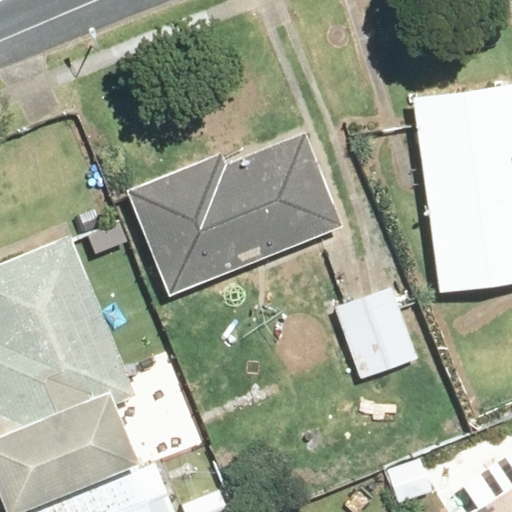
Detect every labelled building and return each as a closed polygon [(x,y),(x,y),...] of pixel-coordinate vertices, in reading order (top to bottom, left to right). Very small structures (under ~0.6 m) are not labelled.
[(511,284),(511,153),(501,83),(402,98),(432,296),(511,284)] [(118,190),(161,296),(332,227),(293,132),(215,164),(211,153),(118,190)] [(125,396),(59,234),(0,258),(0,511),(121,462),(99,406),(125,396)] [(402,289),(342,308),(364,379),(425,360),(402,289)] [(511,511),(511,484),(468,511),(511,511)]
